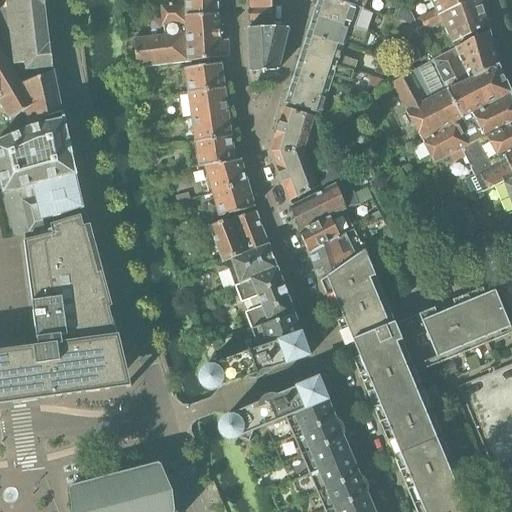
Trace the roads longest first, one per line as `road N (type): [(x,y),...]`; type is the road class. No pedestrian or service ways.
road 1 (residential): [(62,0),(91,172),(165,417)]
road 2 (residential): [(251,134),(329,361)]
road 3 (residential): [(165,417),(329,361)]
road 4 (residential): [(329,361),(392,511)]
road 5 (residential): [(251,134),(273,108),(308,0)]
road 6 (residential): [(23,429),(165,417)]
road 7 (residential): [(405,304),(422,293),(441,257),(511,226)]
road 8 (residential): [(235,0),(251,134)]
